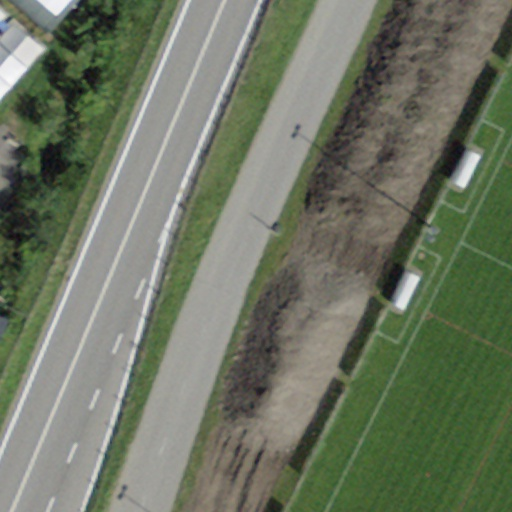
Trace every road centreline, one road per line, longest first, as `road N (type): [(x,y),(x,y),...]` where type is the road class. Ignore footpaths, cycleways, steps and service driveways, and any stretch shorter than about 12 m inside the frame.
road 1 (unclassified): [(143,511),(218,304),(349,0)]
road 2 (secondary): [(36,446),(221,0)]
